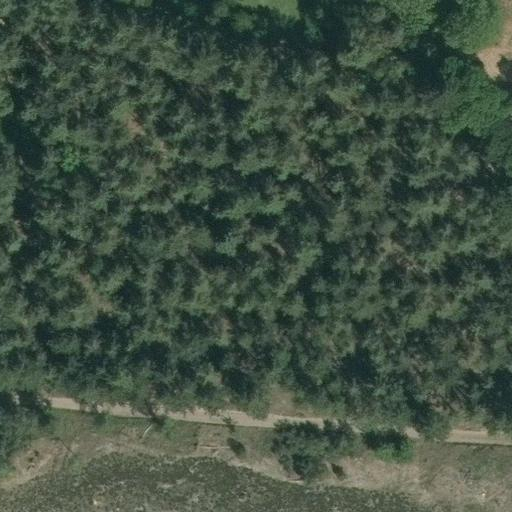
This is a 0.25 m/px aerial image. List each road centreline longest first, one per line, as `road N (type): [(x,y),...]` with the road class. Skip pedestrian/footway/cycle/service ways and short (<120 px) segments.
road 1 (track): [(511,436),(0,396)]
road 2 (track): [(511,141),(444,33),(441,0)]
